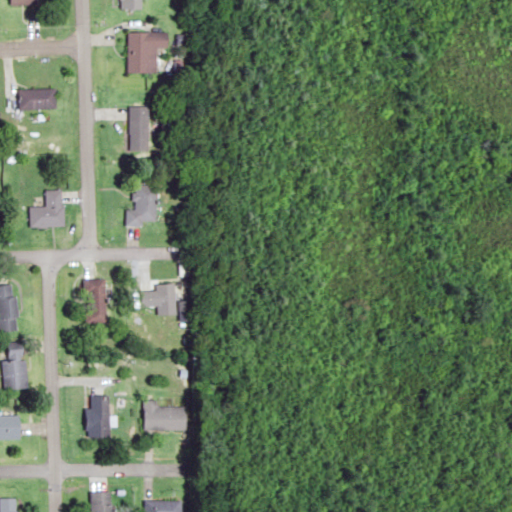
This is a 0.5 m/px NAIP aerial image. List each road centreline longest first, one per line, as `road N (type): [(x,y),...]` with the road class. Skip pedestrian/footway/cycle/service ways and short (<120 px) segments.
road 1 (residential): [(49,511),(47,256)]
road 2 (residential): [(89,254),(82,0)]
road 3 (residential): [(0,471),(179,467)]
road 4 (residential): [(0,257),(170,251)]
